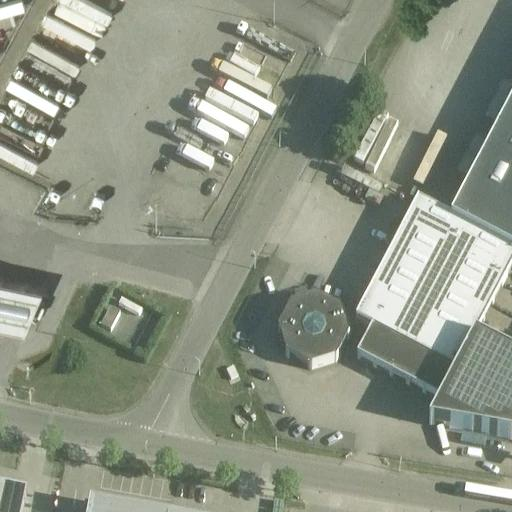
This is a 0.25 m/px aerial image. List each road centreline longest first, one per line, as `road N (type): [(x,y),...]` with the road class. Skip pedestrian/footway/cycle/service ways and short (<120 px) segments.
road 1 (unclassified): [(144,444),(375,0)]
road 2 (unclassified): [(511,505),(144,444)]
road 3 (unclassified): [(144,444),(0,416)]
